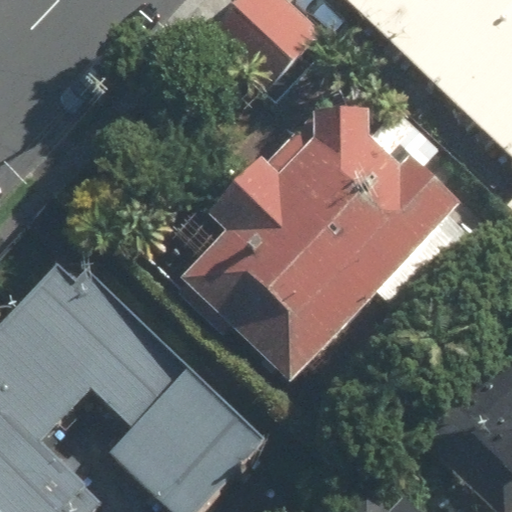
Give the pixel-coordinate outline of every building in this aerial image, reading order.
[(334,39),(291,0),(250,0),(215,39),(279,98),(334,39)] [(511,0),(354,0),(511,148),(511,0)] [(312,386),(393,295),(420,318),(481,249),(455,226),(476,202),(439,170),(451,157),(406,116),(394,130),(347,88),(228,222),(242,234),(198,284),(312,386)] [(52,446),(107,389),(145,425),(120,451),(183,511),(217,511),(258,470),(281,446),(99,271),(87,283),(75,271),(17,331),(1,315),(0,316),(0,505),(7,511),(106,511),(113,505),(52,446)] [(511,511),(511,352),(433,448),(511,511)] [(442,511),(432,503),(423,511),(407,511),(381,487),(357,511),(442,511)]
